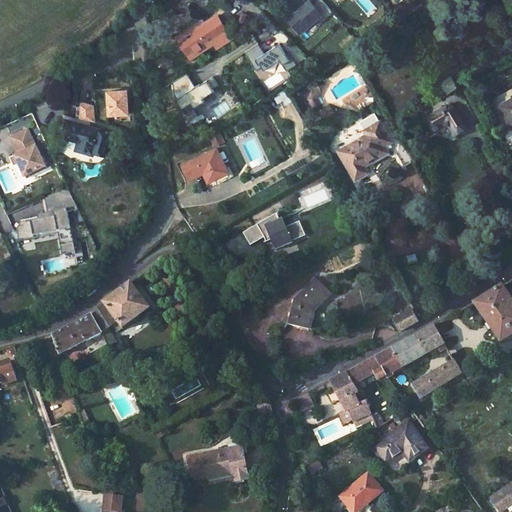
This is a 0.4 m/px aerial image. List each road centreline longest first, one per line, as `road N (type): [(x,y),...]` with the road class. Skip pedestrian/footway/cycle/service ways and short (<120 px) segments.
road 1 (residential): [(303,382),(266,384),(189,249),(129,272)]
road 2 (residential): [(130,51),(143,71),(166,209),(158,237),(129,272)]
road 3 (residential): [(303,382),(511,271)]
road 4 (residential): [(129,272),(33,338),(0,348)]
road 5 (residential): [(130,51),(0,108)]
road 6 (residential): [(284,511),(279,414),(303,382)]
